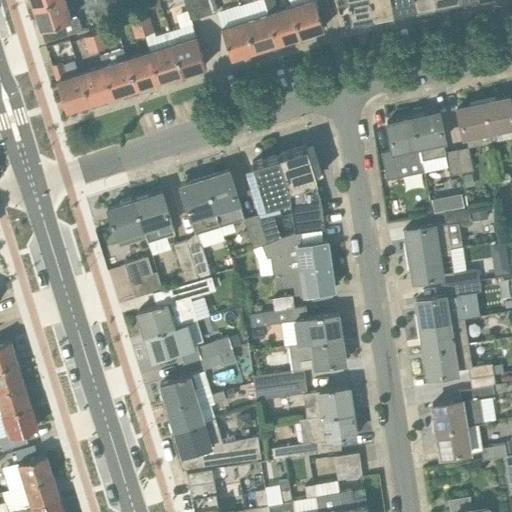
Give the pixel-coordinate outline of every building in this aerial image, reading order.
[(44,42),(63,36),(82,30),(77,15),(71,17),(65,0),(48,0),(33,5),(44,42)] [(183,0),(190,20),(203,16),(197,0),(183,0)] [(213,0),(197,0),(203,16),(217,12),(213,0)] [(254,50),(277,42),(263,0),(252,0),(257,14),(244,18),(254,50)] [(263,0),(277,42),(300,35),(290,4),(277,8),(274,0),(263,0)] [(303,0),(290,4),(300,35),(323,28),(314,0),(303,0)] [(346,0),(351,19),(373,15),(370,0),(346,0)] [(370,0),(373,15),(393,11),(391,0),(370,0)] [(391,0),(393,11),(415,6),(414,0),(391,0)] [(150,16),(140,19),(145,34),(154,31),(150,16)] [(231,57),(254,50),(244,18),(221,26),(231,57)] [(135,37),(145,34),(140,19),(131,22),(135,37)] [(172,42),(182,73),(205,65),(192,24),(169,31),(172,42)] [(109,37),(118,34),(116,28),(107,31),(109,37)] [(93,34),(98,49),(108,46),(103,31),(93,34)] [(88,52),(98,49),(93,34),(83,37),(88,52)] [(182,73),(172,42),(149,49),(159,80),(182,73)] [(136,87),(159,80),(149,49),(126,57),(136,87)] [(112,95),(136,87),(126,57),(102,64),(112,95)] [(66,109),(89,102),(79,71),(66,75),(62,61),(51,64),(66,109)] [(89,102),(112,95),(102,64),(79,71),(89,102)] [(488,132),(511,127),(511,113),(508,95),(482,101),(488,132)] [(464,138),(466,137),(488,132),(482,101),(457,107),(464,138)] [(412,116),(418,145),(444,139),(438,111),(412,116)] [(418,145),(412,116),(387,121),(392,148),(381,151),(386,177),(398,174),(396,163),(406,160),(408,162),(421,159),(418,145)] [(296,231),(300,230),(304,230),(324,227),(320,199),(313,180),(316,179),(306,145),(278,154),(288,188),(290,209),(292,208),(295,231),(296,231)] [(456,149),(461,172),(473,170),(468,147),(456,149)] [(449,174),(461,172),(456,149),(445,151),(449,174)] [(281,212),(290,209),(288,188),(278,154),(252,162),(265,204),(278,200),(281,212)] [(219,225),(244,218),(229,169),(204,177),(213,206),(219,225)] [(473,172),(462,174),(464,187),(476,185),(473,172)] [(195,233),(219,225),(213,206),(204,177),(180,184),(195,233)] [(147,242),(175,233),(161,190),(134,199),(146,236),(147,242)] [(432,212),(446,209),(444,197),(429,200),(432,212)] [(130,242),(146,236),(134,199),(107,208),(117,240),(128,237),(130,242)] [(446,221),(459,219),(470,218),(468,207),(444,211),(446,221)] [(486,207),(471,210),(472,220),(488,217),(486,207)] [(266,243),(280,237),(273,214),(259,218),(266,243)] [(262,245),(266,243),(259,218),(245,222),(253,247),(262,245)] [(409,253),(450,247),(446,221),(405,228),(409,253)] [(282,271),(330,264),(326,239),(310,242),(310,240),(301,242),(300,230),(296,231),(295,231),(280,237),(266,243),(262,245),(267,257),(271,256),(273,272),(282,271)] [(182,283),(199,278),(188,243),(187,240),(174,243),(182,271),(178,272),(182,283)] [(199,278),(211,275),(201,242),(200,243),(199,240),(188,243),(199,278)] [(442,285),(479,279),(477,268),(453,271),(450,247),(409,253),(413,279),(440,275),(442,285)] [(124,263),(135,296),(162,288),(156,270),(152,272),(147,255),(124,263)] [(495,262),(498,274),(510,272),(507,259),(495,262)] [(284,285),(294,284),(295,294),(333,288),(330,264),(282,271),(284,285)] [(145,335),(190,321),(196,319),(189,295),(215,287),(212,275),(156,292),(159,303),(156,304),(156,305),(137,311),(145,335)] [(420,325),(451,320),(449,305),(470,302),(468,291),(480,289),(479,279),(442,285),(443,295),(416,299),(420,325)] [(292,293),(272,296),(274,308),(294,305),(292,293)] [(306,304),(294,306),(247,313),(249,326),(295,320),(298,343),(299,343),(341,337),(337,312),(321,315),(321,313),(317,314),(317,315),(308,317),(306,304)] [(424,350),(468,343),(464,318),(451,320),(420,325),(424,350)] [(152,358),(195,345),(188,322),(190,321),(145,335),(152,358)] [(240,333),(229,336),(231,346),(232,347),(243,344),(240,333)] [(201,357),(232,347),(229,336),(197,346),(201,357)] [(313,357),(314,366),(345,361),(341,337),(299,343),(301,359),(313,357)] [(0,366),(17,361),(10,339),(0,342),(0,366)] [(469,366),(472,366),(468,343),(424,350),(428,376),(459,371),(459,368),(469,366)] [(232,347),(201,357),(204,368),(235,359),(232,347)] [(0,390),(24,383),(17,361),(0,366),(0,390)] [(470,377),(493,373),(492,362),(472,366),(469,366),(470,377)] [(502,363),(492,364),(493,373),(504,372),(502,363)] [(254,387),(305,379),(303,367),(252,375),(254,387)] [(198,398),(198,397),(215,392),(208,369),(191,374),(191,373),(179,376),(179,377),(160,383),(167,407),(198,398)] [(472,387),(495,383),(493,373),(470,377),(472,387)] [(303,392),(307,392),(305,379),(254,387),(256,399),(303,392)] [(495,384),(496,391),(496,392),(509,390),(508,381),(495,383),(495,384)] [(0,407),(2,413),(30,404),(24,383),(0,390),(0,407)] [(436,430),(468,424),(489,420),(485,396),(494,395),(492,384),(495,383),(472,387),(472,388),(460,389),(462,399),(432,404),(436,430)] [(322,414),(352,409),(348,385),(332,388),(332,386),(328,387),(328,388),(307,392),(303,392),(306,416),(322,414)] [(232,387),(223,390),(226,398),(235,395),(232,387)] [(214,402),(226,398),(223,390),(212,394),(214,402)] [(175,430),(215,418),(215,417),(206,420),(198,398),(167,407),(175,430)] [(0,437),(0,440),(3,449),(27,442),(23,431),(37,426),(30,404),(2,413),(8,435),(0,437)] [(352,409),(322,414),(325,439),(303,442),(303,443),(272,447),(274,458),(319,452),(339,449),(337,437),(356,434),(352,409)] [(189,466),(209,463),(261,456),(258,434),(249,435),(243,437),(235,438),(235,434),(221,437),(215,418),(175,430),(186,466),(181,468),(182,469),(189,466)] [(440,455),(472,450),(468,424),(436,430),(440,455)] [(241,429),(243,437),(249,435),(248,428),(241,429)] [(503,455),(506,455),(505,444),(481,447),(483,458),(503,455)] [(334,455),(336,467),(360,464),(358,452),(334,455)] [(24,484),(53,475),(46,453),(17,462),(24,484)] [(511,453),(506,455),(503,455),(509,494),(511,493),(511,453)] [(251,464),(251,463),(237,463),(238,478),(240,477),(241,477),(242,477),(243,476),(244,476),(245,475),(246,474),(247,473),(248,472),(249,471),(249,470),(250,469),(250,468),(251,467),(251,466),(251,464)] [(336,467),(338,479),(362,475),(360,464),(336,467)] [(219,511),(212,468),(187,472),(193,511),(219,511)] [(8,511),(16,510),(59,496),(53,475),(24,484),(2,491),(5,501),(0,502),(0,511),(8,511)] [(255,490),(258,506),(244,508),(244,511),(268,511),(267,504),(265,488),(255,490)] [(339,491),(342,505),(342,511),(369,511),(369,509),(367,509),(365,495),(353,497),(351,489),(339,491)] [(342,511),(342,505),(339,491),(316,495),(315,496),(318,511),(342,511)] [(469,508),(467,495),(447,499),(447,500),(448,500),(449,511),(488,511),(487,505),(469,508)] [(16,511),(64,511),(59,496),(16,510),(16,511)] [(293,511),(318,511),(315,496),(292,500),(293,511)] [(293,511),(292,500),(267,504),(268,511),(293,511)]
